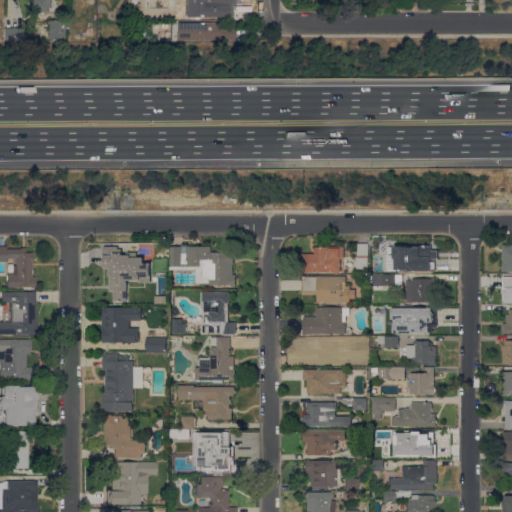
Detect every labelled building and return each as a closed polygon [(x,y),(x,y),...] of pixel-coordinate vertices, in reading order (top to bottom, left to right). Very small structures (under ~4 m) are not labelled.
[(49,0),(49,11),(46,11),(46,15),(31,15),(31,0),(49,0)] [(222,0),(222,7),(205,7),(205,8),(193,8),(193,0),(222,0)] [(65,20),(64,39),(48,38),(49,20),(65,20)] [(220,22),(220,26),(236,26),(236,40),(178,40),(178,39),(160,40),(160,28),(154,29),(154,23),(178,22),(220,22)] [(23,27),(23,41),(5,41),(5,27),(23,27)] [(356,255),(358,255),(358,243),(369,243),(369,255),(369,269),(356,269),(356,255)] [(437,272),(413,272),(413,269),(412,269),(412,263),(414,263),(414,252),(408,252),(408,259),(396,259),(396,245),(407,245),(407,243),(415,243),(415,245),(437,245),(437,272)] [(511,245),(511,271),(503,271),(503,245),(511,245)] [(33,270),(33,271),(33,273),(32,274),(32,276),(35,276),(35,287),(30,287),(30,286),(22,286),(22,288),(18,288),(18,287),(7,287),(7,274),(9,274),(9,265),(16,265),(16,258),(6,258),(6,261),(0,261),(0,246),(6,246),(6,249),(21,248),(21,247),(25,247),(25,252),(31,252),(33,252),(33,262),(32,262),(32,269),(33,270)] [(215,246),(215,249),(225,249),(225,251),(234,251),(234,264),(234,275),(236,275),(236,286),(231,286),(231,285),(214,285),(211,285),(211,283),(197,283),(197,269),(171,269),(171,246),(215,246)] [(317,272),(303,272),(303,253),(316,254),(316,247),(330,247),(330,246),(345,247),(345,259),(341,258),(341,272),(340,272),(340,274),(335,274),(335,272),(317,272)] [(144,262),(151,262),(151,283),(137,283),(137,281),(128,281),(127,301),(113,301),(113,291),(110,291),(110,282),(111,282),(111,275),(109,275),(109,269),(103,269),(103,254),(113,254),(113,252),(122,253),(122,254),(131,254),(131,257),(144,257),(144,262)] [(372,274),(396,274),(396,275),(402,275),(402,285),(382,285),(382,286),(372,286),(372,274)] [(328,303),(328,304),(323,304),(323,303),(318,303),(318,293),(303,293),(303,275),(305,275),(305,276),(347,276),(347,286),(351,286),(351,289),(356,289),(356,298),(351,298),(351,302),(343,302),(343,303),(328,303)] [(511,302),(508,302),(508,303),(503,303),(503,292),(510,292),(509,283),(511,283),(511,277),(511,302)] [(407,280),(413,280),(413,278),(433,279),(433,278),(436,278),(436,287),(434,287),(434,294),(437,294),(437,301),(414,301),(414,302),(407,302),(407,280)] [(10,302),(1,302),(1,292),(31,291),(35,291),(36,313),(37,313),(37,333),(0,333),(0,321),(10,321),(10,302)] [(202,292),(230,292),(230,295),(231,295),(231,300),(230,300),(230,303),(229,303),(229,322),(235,322),(235,334),(202,334),(202,292)] [(395,305),(395,317),(381,317),(381,315),(372,315),(372,305),(395,305)] [(106,307),(142,307),(142,312),(144,312),(144,317),(143,317),(143,320),(130,320),(131,328),(139,328),(139,339),(137,339),(137,342),(124,342),(124,341),(107,341),(107,342),(104,342),(104,329),(103,329),(103,316),(104,315),(104,307),(106,307)] [(317,307),(350,307),(350,315),(346,315),(346,321),(346,322),(346,334),(307,333),(307,334),(304,334),(303,326),(304,317),(317,317),(317,307)] [(430,309),(430,314),(433,314),(433,320),(437,320),(437,334),(403,334),(403,333),(402,333),(402,326),(403,326),(403,324),(404,324),(404,315),(412,315),(412,309),(430,309)] [(511,333),(505,333),(503,333),(503,323),(507,323),(507,314),(510,314),(510,309),(511,309),(511,333)] [(172,319),(183,319),(183,324),(187,324),(187,333),(172,333),(172,319)] [(378,336),(399,335),(399,348),(384,347),(384,343),(378,343),(378,336)] [(232,348),(230,348),(230,350),(231,350),(231,354),(230,354),(230,356),(235,356),(235,366),(235,369),(236,369),(236,372),(237,372),(237,376),(236,376),(236,379),(224,380),(224,382),(215,383),(215,380),(196,380),(196,367),(201,367),(201,357),(211,357),(211,347),(218,347),(218,345),(211,345),(211,337),(218,337),(231,336),(232,348)] [(346,367),(346,354),(347,354),(347,336),(354,336),(354,354),(368,354),(368,366),(346,367)] [(167,337),(167,351),(147,351),(147,337),(167,337)] [(332,338),(332,348),(330,348),(331,352),(332,352),(332,360),(309,360),(309,356),(305,356),(305,338),(332,338)] [(0,339),(31,339),(31,349),(29,349),(29,353),(26,353),(26,366),(31,366),(31,379),(13,379),(13,381),(8,381),(8,379),(0,379),(0,339)] [(417,365),(413,365),(413,358),(405,358),(406,345),(415,345),(415,343),(415,341),(416,341),(416,339),(419,339),(419,341),(430,341),(431,341),(431,344),(430,344),(430,346),(437,346),(437,359),(438,360),(438,362),(437,362),(436,365),(429,365),(417,365)] [(505,340),(511,340),(511,364),(504,364),(504,361),(503,361),(503,359),(504,359),(504,345),(505,345),(505,344),(505,340)] [(134,404),(134,411),(104,411),(104,393),(106,393),(106,369),(104,369),(104,353),(119,353),(119,355),(130,355),(130,360),(134,360),(134,404)] [(406,367),(406,378),(389,379),(389,380),(384,380),(384,379),(380,379),(380,367),(406,367)] [(435,367),(435,385),(436,385),(436,387),(437,388),(437,391),(436,392),(435,394),(429,394),(427,394),(427,395),(420,395),(420,394),(411,394),(411,386),(408,386),(408,379),(411,379),(411,378),(409,378),(409,375),(410,375),(411,373),(426,373),(426,367),(435,367)] [(347,369),(347,387),(341,387),(341,393),(333,393),(333,394),(328,394),(328,393),(323,393),(323,395),(314,395),(314,393),(308,393),(308,380),(304,380),(304,369),(347,369)] [(511,396),(504,396),(504,388),(503,371),(511,371),(511,396)] [(29,408),(23,408),(23,416),(16,416),(16,421),(8,421),(8,409),(3,409),(3,395),(0,395),(0,385),(4,385),(4,386),(19,386),(19,384),(30,384),(30,387),(31,388),(31,391),(30,392),(30,395),(28,395),(29,408)] [(235,386),(235,388),(236,389),(236,393),(235,393),(235,395),(231,395),(231,398),(232,399),(232,402),(231,403),(231,408),(233,408),(233,419),(229,419),(209,419),(209,415),(208,415),(208,410),(205,410),(205,399),(178,399),(178,385),(196,385),(196,386),(235,386)] [(354,410),(354,398),(368,398),(368,410),(354,410)] [(396,410),(395,410),(395,411),(386,411),(386,410),(384,410),(384,414),(373,414),(373,398),(396,398),(396,410)] [(337,402),(337,410),(337,416),(352,416),(352,426),(304,426),(304,424),(303,424),(303,420),(304,419),(304,417),(305,417),(305,416),(306,415),(307,415),(307,402),(337,402)] [(436,414),(436,417),(437,417),(437,426),(397,426),(397,425),(393,425),(393,417),(396,417),(396,416),(399,416),(399,409),(410,409),(410,405),(412,405),(412,403),(432,403),(432,407),(433,407),(433,411),(432,411),(432,414),(436,414)] [(105,415),(124,415),(124,418),(126,418),(126,417),(129,417),(129,420),(130,420),(130,424),(129,424),(129,425),(132,425),(132,427),(134,427),(134,436),(133,436),(133,437),(134,437),(134,440),(134,439),(142,439),(142,440),(143,441),(143,440),(146,443),(145,443),(146,444),(147,444),(147,447),(146,447),(146,453),(143,453),(143,458),(129,458),(124,458),(124,457),(114,457),(114,446),(111,446),(111,444),(105,444),(105,415)] [(196,429),(182,429),(182,416),(196,416),(196,429)] [(170,428),(170,437),(188,438),(188,428),(170,428)] [(392,440),(377,440),(377,437),(372,437),(372,429),(392,429),(392,440)] [(15,468),(9,468),(9,461),(7,461),(7,441),(9,441),(9,431),(27,430),(33,430),(33,441),(28,441),(28,467),(20,468),(16,469),(16,468),(15,468)] [(223,450),(236,450),(236,473),(201,473),(202,453),(190,453),(190,443),(203,443),(203,446),(204,446),(204,443),(210,443),(210,430),(223,430),(223,450)] [(346,440),(337,440),(337,450),(331,450),(331,455),(326,455),(308,455),(308,442),(304,442),(304,430),(346,430),(346,440)] [(437,434),(437,440),(440,440),(440,450),(437,450),(437,457),(404,457),(404,447),(410,447),(410,437),(413,437),(413,434),(437,434)] [(384,471),(370,470),(370,460),(384,460),(384,471)] [(389,489),(389,478),(403,478),(403,466),(424,466),(424,460),(437,460),(437,483),(434,483),(434,489),(389,489)] [(332,461),(332,468),(338,469),(338,482),(335,482),(335,486),(310,485),(310,480),(305,480),(306,471),(304,471),(304,461),(332,461)] [(134,463),(138,463),(138,470),(140,470),(140,473),(140,478),(140,481),(136,481),(136,486),(137,486),(137,490),(134,490),(134,494),(132,494),(132,497),(137,497),(137,503),(132,503),(132,504),(120,504),(120,505),(110,505),(110,491),(116,491),(116,484),(112,484),(112,473),(104,473),(104,462),(134,462),(134,463)] [(199,477),(222,477),(222,489),(228,489),(228,492),(229,493),(229,496),(228,497),(228,507),(237,507),(237,511),(210,511),(210,497),(195,497),(195,484),(199,484),(199,477)] [(358,490),(345,490),(346,478),(359,478),(358,490)] [(1,488),(6,488),(6,480),(36,480),(37,497),(35,497),(35,499),(38,499),(38,511),(0,511),(0,509),(1,509),(1,488)] [(331,492),(330,500),(328,500),(328,511),(310,511),(306,511),(306,502),(305,502),(305,500),(304,500),(304,494),(305,494),(305,492),(331,492)] [(406,511),(406,499),(411,499),(411,495),(435,495),(435,501),(437,501),(437,511),(396,511),(406,511)] [(511,495),(511,511),(503,511),(503,503),(505,503),(505,495),(511,495)]
